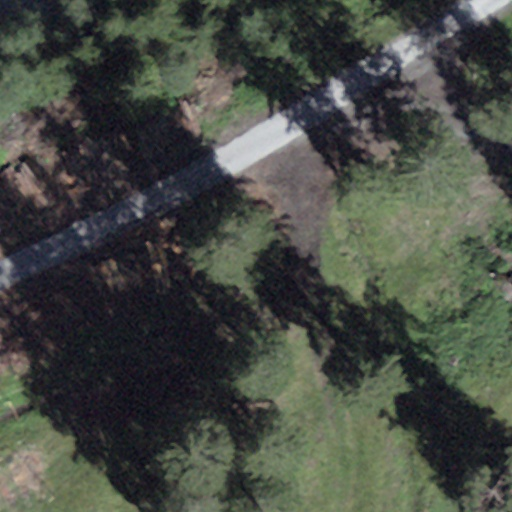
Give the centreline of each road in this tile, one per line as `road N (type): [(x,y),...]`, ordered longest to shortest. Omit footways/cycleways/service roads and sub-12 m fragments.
road 1 (track): [(277,118),(0,252)]
road 2 (track): [(511,128),(482,118),(277,118)]
road 3 (track): [(480,0),(277,118)]
